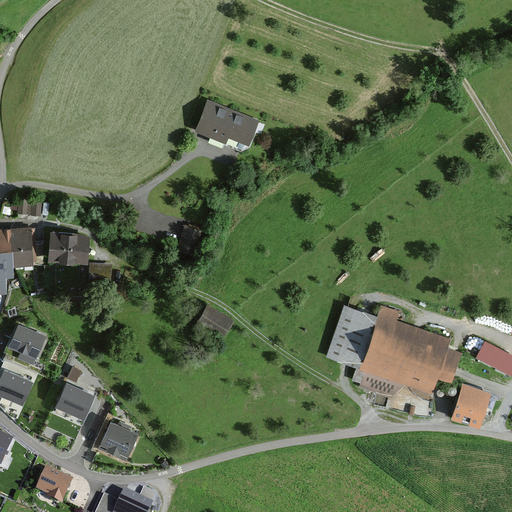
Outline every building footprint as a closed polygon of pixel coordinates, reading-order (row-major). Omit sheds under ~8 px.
[(259,120),(210,100),(198,129),(228,141),(230,137),(249,144),(259,120)] [(11,209),(21,212),(24,202),(14,199),(11,209)] [(24,214),(42,214),(43,199),(24,199),(24,214)] [(201,231),(185,226),(177,246),(193,252),(201,231)] [(30,229),(11,230),(12,249),(12,263),(31,262),(30,229)] [(0,249),(12,249),(11,230),(0,230),(0,249)] [(90,236),(54,232),(50,258),(87,263),(90,236)] [(12,263),(12,249),(0,249),(0,291),(5,291),(4,274),(13,274),(12,263)] [(90,272),(112,274),(113,264),(91,261),(90,272)] [(234,318),(208,302),(193,326),(201,332),(205,326),(222,336),(234,318)] [(350,304),(333,355),(361,364),(356,378),(391,389),(396,376),(432,388),(438,369),(453,374),(461,350),(446,345),(449,337),(396,319),(399,310),(380,304),(377,313),(350,304)] [(45,334),(19,323),(10,344),(36,355),(45,334)] [(511,352),(485,338),(476,356),(511,374),(511,373),(511,352)] [(76,380),(82,368),(73,364),(67,376),(76,380)] [(32,380),(4,368),(0,378),(0,391),(22,401),(32,380)] [(57,404),(84,416),(94,393),(67,381),(57,404)] [(491,391),(463,381),(451,417),(480,426),(491,391)] [(101,444),(127,456),(137,433),(112,421),(101,444)] [(12,441),(0,435),(0,464),(1,465),(12,441)] [(48,497),(62,503),(72,480),(47,468),(37,489),(49,494),(48,497)] [(115,511),(148,511),(152,503),(125,491),(115,511)]
